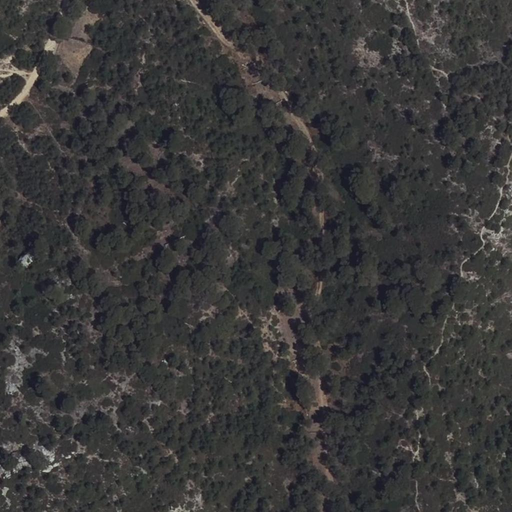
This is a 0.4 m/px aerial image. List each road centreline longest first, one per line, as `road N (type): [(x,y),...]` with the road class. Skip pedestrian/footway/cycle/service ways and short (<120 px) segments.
road 1 (track): [(323,511),(318,315),(328,200),(321,159),(316,139),(250,48),(215,34),(196,0)]
road 2 (track): [(65,0),(43,63),(0,114)]
